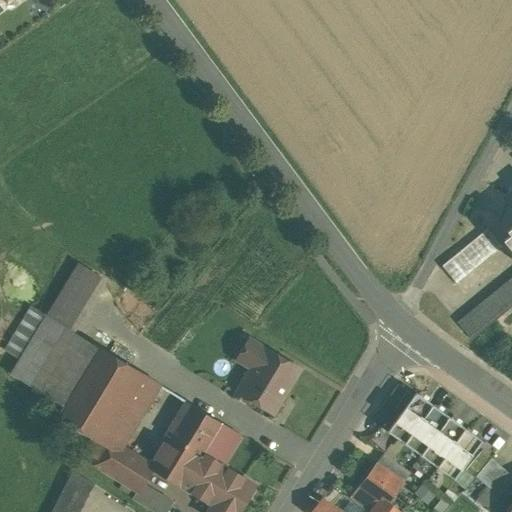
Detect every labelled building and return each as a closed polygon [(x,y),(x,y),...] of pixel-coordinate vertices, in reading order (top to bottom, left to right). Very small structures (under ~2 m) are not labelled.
[(501,248),(486,230),(477,238),(492,255),(501,248)] [(511,233),(502,241),(511,253),(511,233)] [(477,238),(468,245),(483,263),(492,255),(477,238)] [(483,263),(468,245),(459,253),(473,270),(483,263)] [(473,270),(459,253),(449,260),(464,278),(473,270)] [(464,278),(449,260),(440,268),(455,286),(464,278)] [(78,263),(45,316),(67,329),(99,276),(78,263)] [(511,280),(511,278),(501,286),(511,299),(511,280)] [(511,307),(511,299),(501,286),(492,293),(507,312),(511,307)] [(507,312),(492,293),(483,301),(498,319),(507,312)] [(498,319),(483,301),(474,308),(488,327),(498,319)] [(29,306),(3,349),(19,360),(45,316),(29,306)] [(488,327),(474,308),(464,316),(479,334),(488,327)] [(67,329),(45,316),(19,360),(10,375),(64,408),(100,349),(67,329)] [(479,334),(464,316),(455,323),(470,341),(479,334)] [(298,371),(248,342),(237,361),(251,370),(237,393),(241,396),(243,402),(248,405),(254,403),(273,414),(298,371)] [(64,408),(58,419),(84,435),(104,447),(116,454),(120,449),(159,385),(100,349),(64,408)] [(397,385),(380,407),(390,414),(392,411),(399,416),(413,396),(397,385)] [(403,443),(432,405),(416,393),(413,396),(399,416),(387,431),(403,443)] [(199,456),(200,455),(220,467),(241,435),(188,403),(168,437),(199,456)] [(432,405),(403,443),(420,456),(449,417),(432,405)] [(437,468),(465,429),(449,417),(420,456),(437,468)] [(465,429),(437,468),(453,480),(482,442),(465,429)] [(91,439),(84,435),(81,440),(88,444),(91,439)] [(199,456),(168,437),(149,467),(149,468),(150,468),(180,487),(199,456)] [(104,447),(91,439),(88,444),(83,452),(96,460),(104,447)] [(116,454),(104,447),(96,460),(94,464),(101,469),(117,479),(131,456),(120,449),(116,454)] [(482,450),(464,471),(473,479),(475,476),(491,458),(482,450)] [(220,467),(200,455),(199,456),(180,487),(212,506),(208,511),(237,511),(252,488),(220,467)] [(131,456),(117,479),(137,491),(141,484),(150,468),(149,468),(149,467),(131,456)] [(491,458),(475,476),(488,487),(504,469),(491,458)] [(403,483),(376,464),(354,494),(352,493),(350,497),(369,511),(394,511),(395,511),(386,506),(403,483)] [(180,487),(150,468),(141,484),(171,502),(180,487)] [(72,469),(50,511),(78,511),(94,484),(72,469)] [(511,475),(504,469),(488,487),(498,495),(499,497),(505,489),(511,480),(511,475)] [(511,494),(505,489),(499,497),(498,495),(487,509),(491,511),(506,511),(511,504),(511,494)] [(334,511),(321,501),(312,511),(334,511)]
